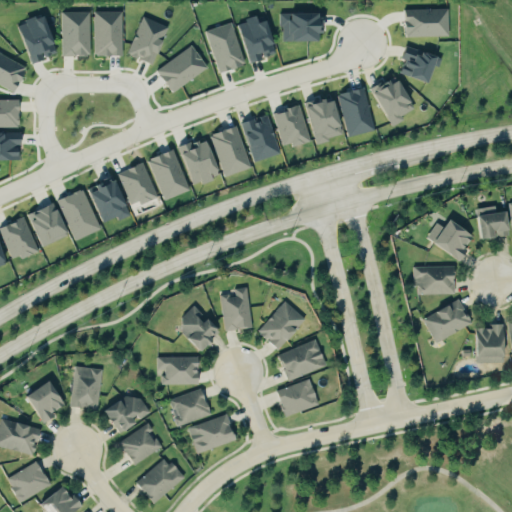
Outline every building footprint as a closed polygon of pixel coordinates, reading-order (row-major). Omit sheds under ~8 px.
[(447,36),(447,8),(401,9),(401,36),(447,36)] [(88,11),(60,12),(61,56),(89,55),(88,11)] [(121,55),(121,11),(93,11),(94,55),(121,55)] [(314,40),(314,32),(320,32),(320,12),(280,13),(280,41),(314,40)] [(28,63),(54,54),(40,15),(14,24),(28,63)] [(166,26),(141,16),(126,54),(150,65),(166,26)] [(263,19),(254,22),(253,17),(234,22),(245,62),(272,54),(263,19)] [(243,64),(230,22),(203,30),(217,72),(243,64)] [(170,93),(206,67),(190,45),(154,71),(170,93)] [(423,83),(430,64),(437,67),(440,59),(403,45),(398,58),(402,60),(397,73),(423,83)] [(395,79),(386,83),(384,79),(369,86),(388,127),(403,120),(401,115),(411,110),(395,79)] [(373,129),(362,86),(335,93),(346,136),(373,129)] [(0,99),(18,99),(18,114),(17,114),(17,115),(18,115),(18,125),(16,125),(16,127),(0,127),(0,99)] [(313,143),(340,135),(330,100),(320,102),(319,99),(302,104),(313,143)] [(272,111),(279,147),(306,142),(299,105),(272,111)] [(277,154),(267,114),(239,121),(250,161),(277,154)] [(208,134),(222,176),(249,168),(234,125),(208,134)] [(0,159),(18,160),(19,132),(0,131),(0,159)] [(202,138),(176,147),(189,185),(215,176),(202,138)] [(162,200),(187,190),(170,148),(145,158),(162,200)] [(129,207),(155,196),(140,162),(115,173),(129,207)] [(85,188),(98,224),(124,215),(112,179),(85,188)] [(98,229),(80,188),(55,199),(72,240),(98,229)] [(25,213),(40,247),(64,236),(49,202),(25,213)] [(506,235),(502,211),(494,212),(492,206),(472,209),(477,239),(506,235)] [(0,235),(11,261),(36,250),(21,216),(0,225),(0,235)] [(435,223),(424,239),(458,261),(466,250),(462,248),(470,236),(445,220),(441,227),(435,223)] [(453,293),(452,265),(413,267),(414,295),(453,293)] [(251,326),(245,287),(233,289),(233,294),(218,297),(224,331),(251,326)] [(421,317),(434,342),(470,325),(458,299),(421,317)] [(256,331),(276,349),(304,319),(284,301),(256,331)] [(202,316),(192,306),(172,326),(197,351),(209,340),(208,339),(216,331),(201,317),(202,316)] [(473,362),(501,362),(501,324),(488,324),(488,328),(473,328),(473,362)] [(325,365),(314,339),(275,355),(286,381),(325,365)] [(196,356),(155,357),(156,370),(160,370),(161,384),(197,384),(196,356)] [(68,406),(95,410),(101,370),(74,366),(68,406)] [(274,390),(282,416),(317,406),(309,379),(274,390)] [(40,424),(53,415),(51,411),(61,406),(46,380),(22,394),(40,424)] [(175,424),(208,417),(201,390),(169,397),(175,424)] [(100,413),(107,424),(110,422),(117,432),(148,413),(135,391),(100,413)] [(187,427),(195,453),(234,441),(225,415),(187,427)] [(0,447),(32,454),(38,428),(0,420),(0,447)] [(159,448),(149,432),(151,430),(146,422),(116,442),(132,466),(159,448)] [(181,477),(163,457),(133,484),(152,504),(181,477)] [(5,476),(16,501),(47,488),(36,463),(5,476)] [(71,495),(68,498),(58,486),(35,504),(41,511),(70,511),(79,505),(71,495)]
